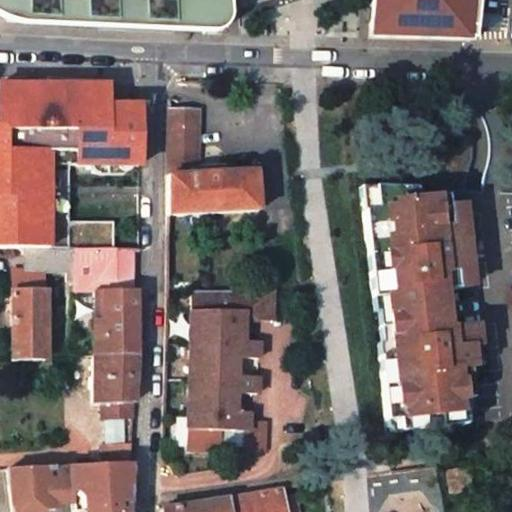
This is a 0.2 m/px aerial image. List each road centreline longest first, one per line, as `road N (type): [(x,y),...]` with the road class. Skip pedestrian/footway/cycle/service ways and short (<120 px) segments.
road 1 (residential): [(140,511),(155,61)]
road 2 (residential): [(155,61),(511,62)]
road 3 (residential): [(0,58),(155,61)]
